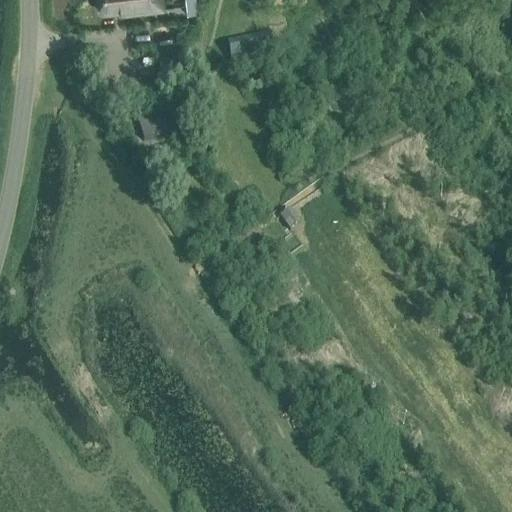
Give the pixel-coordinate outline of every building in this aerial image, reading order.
[(98,0),(100,16),(116,15),(117,18),(164,14),(162,0),(98,0)] [(227,47),(230,60),(270,52),(267,38),(227,47)] [(163,85),(174,84),(172,59),(161,60),(163,85)] [(136,119),(143,142),(168,134),(163,120),(171,117),(169,109),(136,119)] [(302,225),(293,213),(284,219),(293,232),(302,225)]
